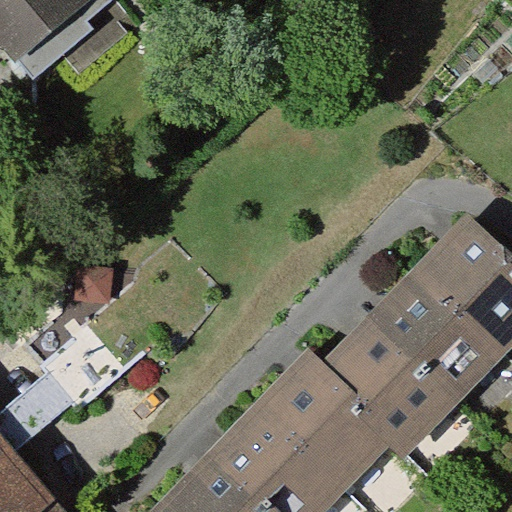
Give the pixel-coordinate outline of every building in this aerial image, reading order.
[(0,0),(0,70),(2,74),(85,0),(0,0)] [(511,248),(479,216),(330,364),(412,446),(511,346),(511,248)] [(330,364),(317,353),(165,511),(347,511),(412,446),(330,364)] [(53,370),(7,410),(29,435),(75,396),(53,370)] [(57,511),(0,450),(0,511),(57,511)]
